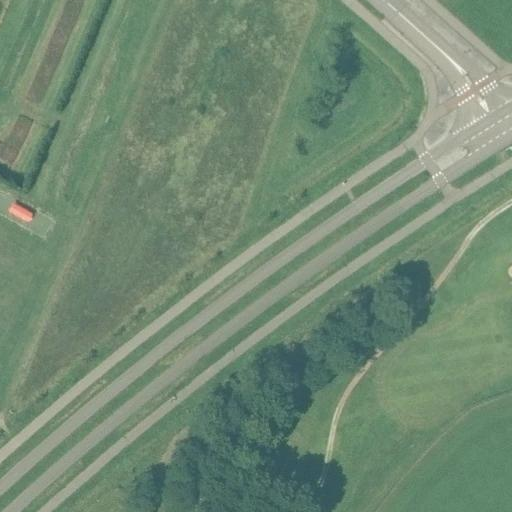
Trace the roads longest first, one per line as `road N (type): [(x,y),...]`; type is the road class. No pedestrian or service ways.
road 1 (tertiary): [(478,128),(306,242),(0,489)]
road 2 (tertiary): [(12,511),(196,357),(490,150)]
